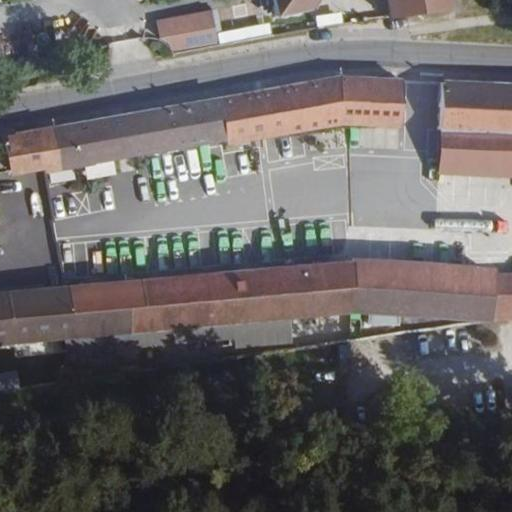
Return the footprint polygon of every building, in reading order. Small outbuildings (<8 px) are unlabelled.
[(270,0),(272,10),(306,4),(309,0),(270,0)] [(158,19),(166,53),(222,39),(214,6),(158,19)] [(402,153),(404,111),(323,108),(37,163),(45,200),(195,167),(198,174),(332,149),(402,153)] [(511,114),(430,112),(428,155),(437,155),(511,159),(511,114)] [(511,203),(511,159),(437,155),(436,200),(511,203)] [(19,166),(0,169),(0,195),(2,207),(24,202),(19,166)] [(329,335),(447,336),(448,292),(448,284),(329,284),(329,288),(329,335)] [(0,380),(332,343),(329,335),(329,288),(233,299),(0,331),(0,380)] [(447,336),(511,336),(511,291),(448,292),(447,336)]
